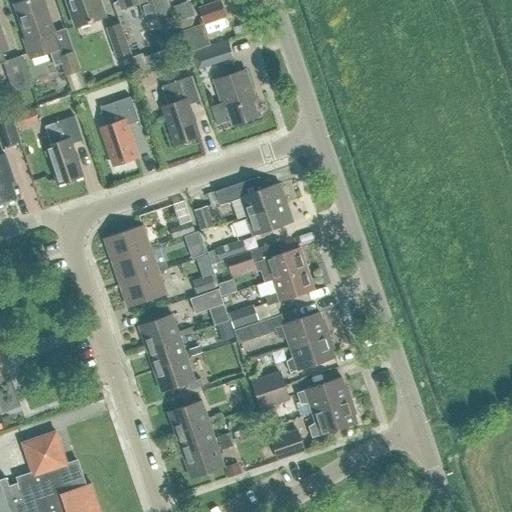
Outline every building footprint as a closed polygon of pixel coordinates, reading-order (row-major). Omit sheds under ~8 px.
[(62,54),(58,43),(54,32),(55,31),(43,0),(23,0),(13,4),(25,39),(22,40),(29,60),(50,53),(54,65),(60,63),(65,76),(80,71),(73,50),(62,54)] [(66,0),(76,26),(104,16),(98,0),(66,0)] [(172,26),(163,0),(122,0),(125,7),(139,2),(145,21),(158,16),(162,30),(172,26)] [(198,8),(203,25),(226,17),(220,0),(198,8)] [(190,1),(172,7),(177,22),(195,16),(190,1)] [(125,17),(133,47),(147,43),(139,13),(125,17)] [(129,52),(120,23),(106,28),(115,57),(128,53),(128,52),(129,52)] [(136,71),(147,67),(142,53),(131,57),(136,71)] [(19,56),(5,60),(5,62),(2,63),(12,93),(29,87),(19,56)] [(188,57),(177,60),(180,70),(191,67),(188,57)] [(232,125),(257,116),(252,101),(255,100),(245,70),(214,80),(223,106),(226,105),(232,125)] [(191,76),(161,86),(168,104),(162,106),(175,144),(199,136),(188,104),(199,100),(191,76)] [(144,89),(137,93),(148,113),(155,108),(144,89)] [(113,165),(138,157),(126,125),(138,121),(130,96),(100,107),(106,125),(100,127),(113,165)] [(74,115),(45,125),(51,144),(45,146),(58,184),(82,176),(71,144),(82,140),(74,115)] [(20,143),(11,116),(0,120),(0,141),(3,148),(20,143)] [(336,147),(336,158),(349,157),(349,139),(326,139),(326,148),(336,147)] [(0,155),(0,203),(16,198),(9,176),(12,175),(5,154),(0,155)] [(246,216),(284,203),(277,183),(262,188),(258,176),(218,190),(223,204),(240,198),(246,216)] [(291,223),(284,203),(246,216),(253,236),(291,223)] [(194,211),(201,230),(213,226),(206,207),(194,211)] [(194,231),(190,221),(169,228),(173,238),(194,231)] [(150,248),(142,225),(104,238),(112,261),(150,248)] [(188,246),(192,258),(206,253),(202,241),(188,246)] [(245,251),(242,241),(206,252),(209,262),(245,251)] [(306,268),(299,247),(252,263),(252,265),(253,267),(257,269),(260,268),(264,282),(306,268)] [(158,271),(150,248),(112,261),(120,284),(158,271)] [(228,273),(252,265),(252,263),(247,250),(224,258),(228,273)] [(306,268),(272,280),(276,292),(264,296),(267,305),(275,303),(314,290),(306,268)] [(158,271),(120,284),(128,307),(166,294),(158,271)] [(190,279),(194,293),(213,288),(209,273),(190,279)] [(190,299),(195,314),(223,305),(221,298),(218,290),(190,299)] [(275,303),(267,305),(254,310),(253,307),(227,316),(232,330),(278,314),(275,303)] [(281,313),(278,314),(232,330),(237,343),(275,331),(277,338),(286,338),(289,347),(328,334),(324,319),(322,320),(319,312),(284,323),(281,313)] [(172,314),(138,326),(146,348),(179,336),(172,314)] [(328,334),(289,347),(292,356),(285,361),(289,372),(334,357),(331,349),(333,348),(328,334)] [(179,336),(146,348),(153,369),(186,358),(179,336)] [(191,357),(202,353),(199,345),(188,349),(191,357)] [(194,380),(186,358),(153,369),(161,392),(185,383),(188,391),(202,386),(200,378),(194,380)] [(254,395),(283,386),(277,370),(249,380),(254,395)] [(312,413),(351,400),(346,385),(344,386),(341,377),(296,392),(300,404),(309,403),(312,413)] [(287,399),(283,386),(254,395),(259,409),(287,399)] [(281,403),(288,417),(298,413),(291,398),(281,403)] [(351,400),(312,413),(315,422),(308,426),(312,438),(357,422),(354,414),(356,413),(351,400)] [(175,434),(209,423),(201,401),(168,412),(175,434)] [(263,423),(260,414),(259,410),(246,414),(250,427),(263,423)] [(209,423),(175,434),(183,456),(216,444),(209,423)] [(7,486),(4,478),(4,477),(0,478),(0,511),(100,511),(90,483),(86,485),(77,459),(66,463),(55,431),(22,443),(32,471),(15,477),(17,483),(7,486)] [(219,443),(231,439),(228,432),(217,436),(219,443)] [(302,452),(298,440),(295,432),(270,440),(277,461),(302,452)] [(224,466),(216,444),(183,456),(190,478),(224,466)] [(224,466),(227,478),(240,474),(237,462),(224,466)]
